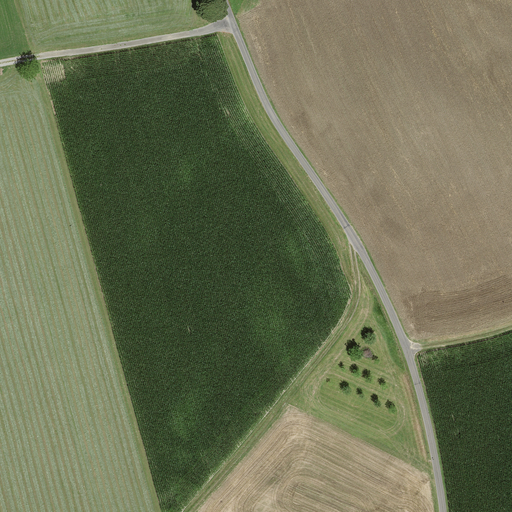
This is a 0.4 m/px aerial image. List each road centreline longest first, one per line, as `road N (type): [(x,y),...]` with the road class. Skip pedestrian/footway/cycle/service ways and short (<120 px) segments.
road 1 (unclassified): [(222,0),(272,115),(330,203),(408,351),(442,511)]
road 2 (track): [(189,511),(347,318),(359,288),(348,236)]
road 3 (track): [(228,18),(137,42),(0,58)]
